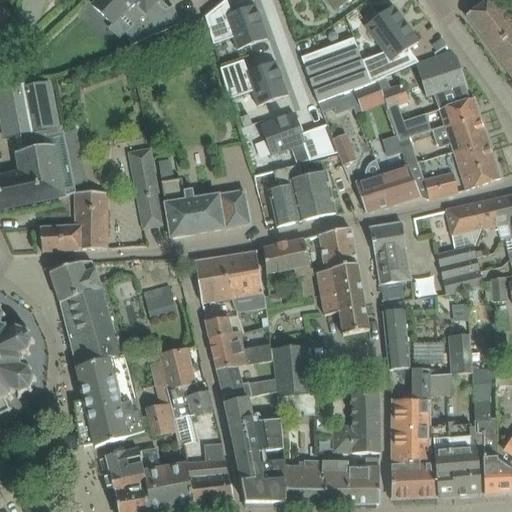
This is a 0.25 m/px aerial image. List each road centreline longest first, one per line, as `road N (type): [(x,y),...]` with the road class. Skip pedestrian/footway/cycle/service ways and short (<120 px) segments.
road 1 (residential): [(384,511),(383,387),(359,222)]
road 2 (residential): [(240,511),(187,248)]
road 3 (residential): [(187,248),(0,258)]
road 4 (residential): [(359,222),(187,248)]
road 5 (residential): [(65,420),(40,311),(0,280)]
road 6 (residential): [(511,187),(359,222)]
road 7 (residential): [(511,119),(431,0)]
road 8 (residential): [(267,0),(307,115)]
